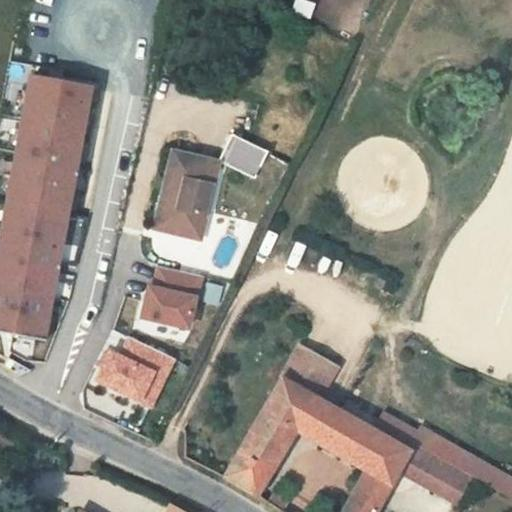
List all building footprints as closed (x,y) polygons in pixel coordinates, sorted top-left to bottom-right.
[(107,99),(47,87),(0,309),(0,333),(53,347),(107,99)] [(285,159),(249,144),(237,171),(273,186),(285,159)] [(236,173),(194,165),(179,240),(209,246),(215,218),(227,221),(236,173)] [(221,248),(227,221),(215,218),(209,246),(221,248)] [(213,283),(170,273),(165,295),(160,294),(158,300),(153,323),(198,334),(205,306),(207,306),(213,283)] [(174,384),(184,364),(141,342),(131,362),(120,357),(119,360),(113,371),(107,384),(149,405),(162,379),(174,384)] [(113,371),(119,360),(114,357),(111,364),(109,369),(113,371)] [(311,359),(295,389),(332,408),(348,378),(311,359)] [(162,379),(149,405),(161,411),(174,384),(162,379)] [(295,389),(239,492),(277,508),(310,446),(377,479),(382,481),(408,495),(418,479),(427,458),(390,439),(332,408),(295,389)] [(445,459),(454,444),(439,437),(436,441),(399,421),(390,439),(427,458),(431,451),(445,459)] [(485,480),(511,494),(511,475),(454,444),(445,459),(449,461),(485,480)] [(431,451),(427,458),(418,479),(437,487),(449,461),(445,459),(431,451)] [(449,461),(437,487),(472,504),(485,480),(463,468),(449,461)] [(382,481),(367,511),(399,511),(408,495),(382,481)]
